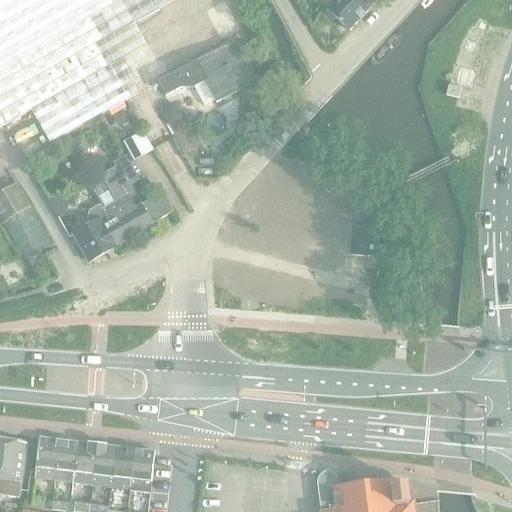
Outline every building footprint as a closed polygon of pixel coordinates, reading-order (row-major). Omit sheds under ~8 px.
[(0,0),(0,69),(84,23),(127,101),(138,94),(132,83),(239,23),(225,0),(0,0)] [(335,0),(327,9),(350,31),(375,4),(370,0),(335,0)] [(84,23),(0,69),(0,128),(31,111),(42,130),(50,144),(127,101),(84,23)] [(233,44),(158,84),(165,97),(166,98),(182,90),(195,89),(204,106),(214,101),(215,103),(254,82),(233,44)] [(447,96),(458,99),(459,99),(461,89),(449,86),(447,96)] [(124,143),(134,162),(154,152),(144,133),(124,143)] [(77,156),(90,149),(84,137),(70,144),(77,156)] [(153,226),(152,225),(173,213),(162,194),(136,209),(129,198),(130,197),(126,189),(131,186),(141,182),(126,156),(113,163),(116,168),(100,177),(89,183),(104,209),(102,210),(110,223),(105,227),(116,247),(153,226)] [(30,208),(16,185),(0,194),(0,220),(3,225),(30,208)] [(47,201),(51,207),(58,220),(67,215),(72,196),(63,201),(58,194),(47,201)] [(102,210),(99,206),(89,212),(87,219),(91,225),(72,236),(88,264),(117,248),(116,247),(105,227),(110,223),(102,210)] [(31,208),(30,208),(3,225),(2,225),(24,263),(53,246),(31,208)] [(376,257),(379,229),(351,227),(349,255),(376,257)] [(0,497),(19,500),(27,445),(0,440),(0,497)] [(59,442),(40,440),(35,480),(54,482),(59,442)] [(54,482),(66,483),(73,484),(79,444),(59,442),(54,482)] [(73,484),(92,486),(98,447),(79,444),(73,484)] [(92,486),(111,489),(113,478),(116,449),(98,447),(92,486)] [(113,478),(111,489),(130,491),(135,451),(116,449),(113,478)] [(130,491),(150,493),(154,453),(135,451),(130,491)] [(320,483),(320,487),(320,491),(320,493),(322,511),(411,511),(411,506),(408,507),(406,489),(401,490),(399,486),(395,484),(391,483),(375,485),(375,481),(351,484),(351,487),(336,489),(336,486),(335,482),(332,478),(327,477),(323,479),(320,483)] [(32,508),(44,510),(45,500),(33,498),(32,508)] [(52,502),(51,511),(60,511),(68,511),(70,505),(52,502)]
